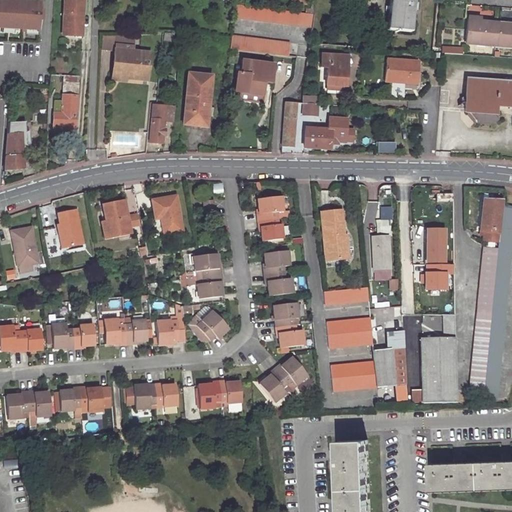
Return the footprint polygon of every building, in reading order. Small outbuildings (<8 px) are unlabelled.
[(82,37),(83,0),(63,0),(62,36),(82,37)] [(314,0),(306,0),(305,11),(314,12),(314,0)] [(389,0),(389,8),(385,7),(385,12),(388,12),(387,31),(410,32),(412,12),(414,12),(414,5),(412,5),(412,0),(389,0)] [(39,3),(0,1),(0,28),(37,31),(39,3)] [(233,17),(312,27),(314,13),(234,4),(233,17)] [(481,25),(469,24),(467,46),(497,48),(498,26),(481,25)] [(511,49),(511,27),(498,26),(497,48),(511,49)] [(134,36),(104,37),(103,49),(117,50),(134,51),(134,36)] [(289,55),(290,42),(230,36),(229,49),(289,55)] [(134,51),(117,50),(116,70),(128,71),(127,77),(149,79),(152,53),(134,51)] [(345,55),(322,54),(321,66),(327,67),(325,84),(327,84),(344,85),(345,85),(347,66),(344,65),(345,55)] [(275,64),(242,60),(240,73),(237,73),(235,93),(241,94),(240,101),(266,104),(268,90),(271,90),(275,64)] [(417,63),(386,60),(384,82),(393,82),(394,78),(415,80),(417,63)] [(128,71),(116,70),(115,79),(127,80),(127,77),(128,71)] [(212,77),(188,74),(183,124),(202,126),(202,127),(210,128),(212,107),(209,107),(212,77)] [(511,83),(467,80),(464,111),(495,114),(496,104),(511,105),(511,83)] [(76,128),(78,98),(55,96),(53,127),(76,128)] [(304,104),(319,105),(319,97),(304,96),(304,104)] [(283,146),(294,147),(297,104),(286,103),(283,146)] [(319,105),(304,104),(303,115),(318,116),(319,105)] [(175,111),(151,108),(148,143),(162,144),(164,120),(174,122),(175,111)] [(329,118),(328,130),(330,130),(329,141),(337,141),(344,142),(345,129),(346,119),(329,118)] [(20,133),(20,124),(8,123),(8,133),(20,133)] [(330,130),(328,130),(320,129),(320,128),(317,127),(317,129),(307,128),(305,147),(329,149),(329,147),(329,141),(330,130)] [(345,129),(344,142),(352,142),(353,130),(345,129)] [(21,143),(20,133),(8,133),(7,143),(21,143)] [(27,157),(26,143),(21,143),(7,143),(4,179),(23,178),(22,157),(27,157)] [(377,143),(376,153),(395,153),(395,143),(377,143)] [(452,202),(452,194),(443,194),(435,194),(436,202),(452,202)] [(174,195),(150,199),(154,215),(159,214),(160,217),(163,233),(181,229),(174,195)] [(280,197),(257,200),(258,213),(256,214),(257,221),(277,219),(276,212),(282,212),(280,197)] [(103,220),(107,237),(128,232),(121,199),(100,204),(103,220)] [(212,200),(202,202),(202,210),(212,209),(212,200)] [(501,201),(484,200),(481,230),(484,230),(484,239),(498,240),(501,201)] [(496,403),(511,238),(511,207),(502,207),(500,234),(484,402),(496,403)] [(73,208),(55,211),(57,222),(55,223),(56,231),(59,230),(62,244),(80,241),(73,208)] [(390,208),(380,208),(381,220),(391,220),(390,208)] [(340,211),(320,213),(326,261),(349,259),(347,241),(344,241),(340,211)] [(278,225),(277,219),(257,221),(258,228),(260,228),(261,242),(283,239),(281,225),(278,225)] [(107,237),(103,220),(98,221),(102,238),(107,237)] [(389,221),(376,221),(376,234),(389,233),(389,221)] [(30,225),(10,229),(17,264),(37,260),(30,225)] [(47,239),(55,237),(53,225),(45,227),(47,239)] [(444,230),(426,230),(426,263),(444,263),(444,230)] [(387,237),(372,238),(374,271),(389,270),(387,237)] [(483,248),(470,392),(483,393),(497,250),(483,248)] [(287,251),(263,254),(264,268),(262,268),(263,275),(284,273),(283,266),(289,266),(287,251)] [(200,270),(201,276),(222,274),(221,267),(218,267),(217,253),(193,256),(195,270),(200,270)] [(452,266),(426,266),(426,275),(446,275),(452,274),(452,266)] [(389,270),(374,271),(375,281),(388,280),(390,280),(389,270)] [(285,278),(284,273),(263,275),(264,281),(266,281),(268,296),(292,292),(290,277),(285,278)] [(222,274),(201,276),(202,282),(196,283),(198,298),(222,295),(220,281),(223,280),(222,274)] [(446,275),(426,275),(424,275),(424,291),(446,291),(446,275)] [(397,280),(390,280),(388,280),(389,291),(397,291),(397,280)] [(323,294),(324,306),(368,302),(366,288),(323,294)] [(297,316),(295,302),(271,305),(274,326),(295,323),(294,317),(297,316)] [(196,323),(210,339),(215,335),(217,337),(228,326),(212,309),(196,323)] [(443,339),(454,339),(454,316),(443,317),(443,339)] [(126,343),(125,322),(117,323),(117,317),(102,319),(103,330),(104,343),(120,341),(120,343),(126,343)] [(130,322),(125,322),(126,343),(133,342),(133,340),(146,339),(145,318),(130,319),(130,322)] [(186,338),(184,318),(178,319),(179,338),(186,338)] [(157,320),(159,344),(173,343),(173,339),(179,338),(178,319),(157,320)] [(370,326),(369,319),(326,324),(328,350),(372,346),(370,326)] [(74,347),(72,327),(67,327),(66,322),(51,323),(53,347),(67,346),(67,348),(74,347)] [(0,348),(14,348),(14,350),(20,350),(18,328),(12,329),(12,323),(0,323),(0,348)] [(79,326),(72,327),(74,347),(81,347),(81,344),(96,343),(94,323),(79,324),(79,326)] [(296,330),(295,323),(274,326),(275,334),(277,333),(279,347),(303,343),(301,329),(296,330)] [(40,326),(18,328),(20,350),(42,348),(40,326)] [(386,334),(386,351),(390,351),(404,349),(403,332),(386,334)] [(443,339),(420,340),(421,391),(422,404),(456,404),(454,339),(443,339)] [(404,349),(390,351),(394,387),(406,386),(404,349)] [(386,351),(373,352),(374,363),(376,388),(394,387),(390,351),(386,351)] [(306,374),(291,356),(279,366),(277,364),(272,368),(286,384),(291,380),(294,384),(306,374)] [(376,388),(374,363),(330,367),(333,393),(376,388)] [(268,375),(258,383),(274,401),(285,392),(282,388),(286,384),(272,368),(267,373),(268,375)] [(218,381),(220,401),(226,400),(226,403),(241,401),(240,382),(225,383),(225,380),(218,381)] [(211,384),(198,385),(200,408),(214,407),(214,402),(220,401),(218,381),(211,382),(211,384)] [(153,384),(155,404),(161,403),(161,406),(176,405),(174,384),(161,386),(161,383),(153,384)] [(153,384),(132,385),(133,403),(134,409),(149,408),(148,405),(155,404),(153,384)] [(133,403),(132,385),(123,386),(125,404),(133,403)] [(72,389),(57,391),(59,411),(74,410),(74,408),(80,407),(78,386),(72,387),(72,389)] [(101,407),(100,387),(85,388),(85,386),(78,386),(80,407),(86,407),(87,412),(101,411),(101,407)] [(109,406),(106,386),(100,387),(101,407),(109,406)] [(406,386),(394,387),(396,403),(407,402),(406,386)] [(49,415),(47,391),(34,393),(34,390),(26,391),(28,412),(34,411),(34,415),(49,415)] [(19,394),(5,396),(7,418),(22,417),(22,412),(28,412),(26,391),(19,392),(19,394)] [(411,404),(422,404),(421,391),(411,391),(411,404)] [(344,511),(370,511),(368,439),(342,439),(344,511)] [(511,460),(436,464),(437,492),(511,488),(511,460)]
